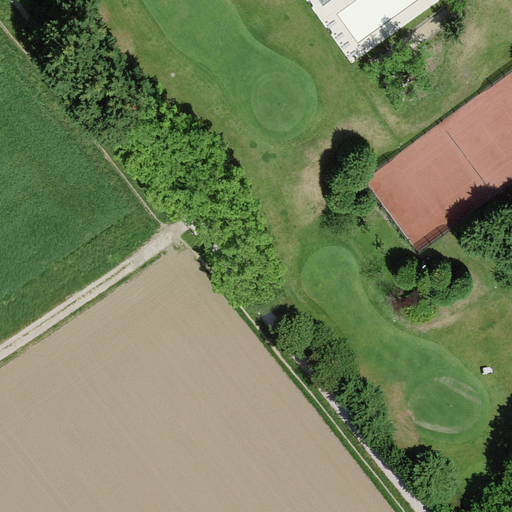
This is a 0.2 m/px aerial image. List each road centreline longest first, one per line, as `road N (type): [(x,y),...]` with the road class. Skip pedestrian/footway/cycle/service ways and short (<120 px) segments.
road 1 (track): [(423,511),(16,0)]
road 2 (track): [(192,219),(0,351)]
